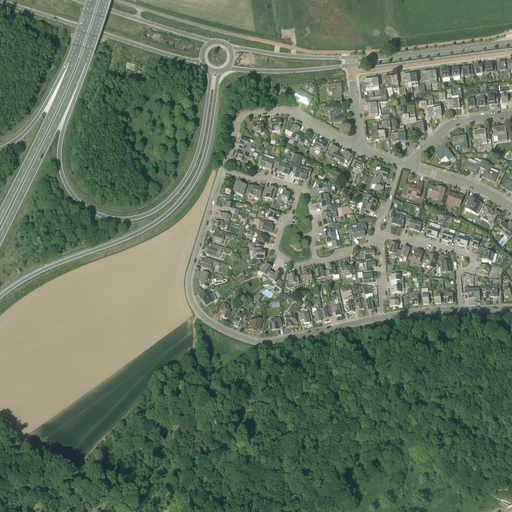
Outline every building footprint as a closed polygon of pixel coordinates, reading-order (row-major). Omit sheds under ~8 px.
[(498,63),(499,71),(509,70),(508,63),(505,63),(505,62),(498,63)] [(489,76),(489,73),(496,72),(495,65),(492,65),(492,64),(485,65),(485,66),(486,73),(487,82),(491,82),(490,76),(489,76)] [(483,74),(486,73),(485,66),(482,66),(482,65),(475,66),(476,75),(483,74)] [(463,76),(473,75),(472,68),(469,68),(469,67),(462,68),(462,69),(463,76)] [(453,78),(463,76),(462,69),(459,69),(459,68),(452,69),(452,70),(453,78)] [(443,79),(453,78),(452,70),(449,71),(449,70),(442,71),(443,79)] [(392,89),(399,88),(397,76),(390,77),(392,89)] [(386,87),(387,89),(392,89),(390,77),(384,78),(385,87),(386,87)] [(371,80),(372,89),(379,88),(378,79),(371,80)] [(332,92),(333,102),(341,100),(340,91),(342,91),(341,84),(327,85),(328,93),(332,92)] [(421,85),(422,93),(422,97),(432,95),(431,91),(425,92),(424,85),(421,85)] [(299,104),(300,102),(308,107),(313,98),(298,90),(292,100),(299,104)] [(495,91),(487,92),(487,95),(487,97),(488,105),(488,106),(495,105),(495,104),(498,103),(497,96),(498,96),(497,92),(495,92),(495,91)] [(508,102),(511,102),(510,94),(507,95),(507,94),(500,95),(502,104),(508,103),(508,102)] [(485,106),(485,105),(488,105),(487,97),(484,98),(484,97),(477,98),(477,99),(478,106),(478,107),(485,106)] [(475,106),(478,106),(477,99),(467,100),(468,108),(475,107),(475,106)] [(434,109),(435,118),(442,117),(440,105),(434,106),(434,109)] [(333,112),(329,113),(330,123),(330,125),(331,125),(331,124),(334,123),(334,124),(344,123),(343,116),(345,116),(344,108),(337,109),(337,108),(332,108),(333,112)] [(280,128),(281,128),(280,119),(270,121),(272,132),(280,130),(280,128)] [(416,125),(418,134),(424,133),(423,121),(416,122),(416,125)] [(264,133),(262,122),(252,124),(253,130),(255,130),(255,134),(264,133)] [(297,141),(301,134),(298,133),(300,129),(293,125),(288,122),(287,131),(292,134),(290,138),(297,141)] [(411,135),(418,134),(416,125),(416,122),(409,123),(410,125),(411,135)] [(498,142),(507,141),(505,127),(493,129),(494,137),(497,137),(498,142)] [(398,134),(399,143),(406,142),(404,129),(397,130),(398,134)] [(482,144),(487,144),(485,130),(472,131),(474,140),(473,141),(475,144),(473,146),(476,150),(480,147),(480,146),(482,144)] [(378,132),(379,141),(386,140),(385,131),(378,132)] [(301,134),(297,141),(299,142),(303,145),(305,142),(308,144),(312,136),(306,132),(303,136),(301,134)] [(392,144),(399,143),(398,134),(391,134),(392,144)] [(461,151),(468,150),(466,136),(453,138),(454,146),(461,146),(461,151)] [(252,145),(248,144),(249,140),(241,138),(239,145),(243,147),(242,150),(254,153),(255,150),(251,148),(252,145)] [(322,148),(323,149),(326,144),(317,139),(312,149),(320,153),(322,148)] [(336,162),(339,156),(336,154),(338,149),(331,146),(328,154),(331,155),(329,159),(334,161),(336,162)] [(435,154),(440,161),(446,157),(449,161),(454,158),(445,146),(435,154)] [(247,159),(248,155),(253,156),(254,153),(242,150),(241,152),(237,151),(234,159),(242,161),(244,157),(247,159)] [(344,161),(348,163),(351,155),(344,152),(342,157),(339,156),(336,162),(342,165),(344,161)] [(259,167),(265,169),(268,160),(263,159),(264,155),(260,154),(259,157),(258,162),(261,163),(259,167)] [(268,160),(265,169),(271,171),(273,165),(275,166),(277,159),(274,158),(269,156),(268,160)] [(294,178),(299,180),(302,171),(299,170),(300,166),(301,157),(297,156),(295,163),(295,164),(295,165),(293,171),(295,172),(294,178)] [(362,167),(364,167),(366,161),(357,158),(352,168),(360,171),(362,167)] [(276,172),(282,174),(286,163),(281,161),(281,160),(280,160),(278,159),(277,159),(275,166),(278,167),(276,172)] [(475,165),(468,162),(464,170),(476,175),(479,168),(482,169),(485,162),(482,160),(480,165),(476,163),(475,165)] [(291,164),(286,163),(282,174),(288,176),(290,170),(293,171),(295,165),(295,164),(295,163),(292,161),(291,164)] [(485,162),(482,169),(485,170),(482,178),(494,183),(498,174),(490,171),(492,166),(488,164),(488,163),(485,162)] [(302,171),(299,180),(305,182),(306,177),(309,178),(311,173),(312,170),(308,169),(307,172),(302,171)] [(373,178),(381,181),(382,178),(386,179),(388,171),(380,169),(379,173),(375,172),(374,176),(373,178)] [(375,186),(374,190),(382,192),(384,185),(380,184),(381,181),(373,178),(371,185),(375,186)] [(224,189),(231,191),(234,181),(227,179),(224,189)] [(511,182),(508,180),(503,187),(511,193),(511,182)] [(236,195),(243,197),(246,186),(241,184),(241,183),(236,182),(233,193),(236,194),(236,195)] [(421,188),(423,183),(419,182),(418,187),(410,185),(407,195),(419,198),(422,188),(421,188)] [(323,193),(332,191),(331,188),(327,188),(326,183),(317,185),(318,191),(323,190),(323,193)] [(260,197),(263,187),(259,186),(258,189),(249,186),(246,195),(247,195),(247,197),(247,198),(252,200),(253,199),(254,198),(259,200),(260,197)] [(262,197),(273,201),(276,190),(269,187),(268,189),(265,188),(262,197)] [(433,199),(441,202),(445,190),(439,188),(439,190),(437,190),(437,189),(430,187),(428,196),(433,198),(433,199)] [(321,203),(330,201),(329,196),(332,195),(332,191),(323,193),(324,196),(320,197),(321,203)] [(279,207),(282,208),(284,203),(287,204),(290,194),(284,192),(283,196),(279,195),(276,204),(273,211),(277,212),(279,207)] [(447,204),(459,209),(463,196),(459,195),(459,196),(451,194),(447,204)] [(363,204),(375,208),(377,202),(372,201),(373,198),(365,195),(363,204)] [(466,210),(477,215),(482,204),(471,199),(466,210)] [(327,211),(335,209),(334,205),(331,206),(330,201),(321,203),(322,209),(327,208),(327,211)] [(233,209),(234,205),(224,202),(223,208),(228,209),(227,212),(234,214),(235,209),(233,209)] [(360,213),(363,214),(368,215),(369,212),(373,213),(375,208),(363,204),(361,209),(360,213)] [(487,223),(492,226),(500,214),(495,212),(494,213),(487,208),(485,211),(484,213),(482,216),(486,219),(485,221),(488,222),(487,223)] [(322,221),(331,219),(330,214),(336,212),(335,209),(327,211),(328,213),(321,215),(322,221)] [(280,213),(277,212),(273,211),(269,210),(266,219),(276,222),(277,222),(279,213),(280,213)] [(222,220),(229,222),(230,219),(232,220),(234,214),(227,212),(226,215),(221,214),(219,219),(222,220)] [(392,224),(397,226),(400,217),(394,215),(395,213),(392,212),(390,218),(393,219),(392,224)] [(401,213),(400,217),(397,226),(403,227),(404,222),(407,223),(409,217),(406,216),(407,214),(401,213)] [(409,229),(414,231),(417,222),(411,220),(412,218),(409,217),(407,223),(410,224),(409,229)] [(328,226),(328,229),(336,227),(336,223),(332,224),(331,219),(322,221),(323,227),(328,226)] [(214,227),(226,231),(229,222),(222,220),(221,223),(216,221),(214,227)] [(259,226),(258,230),(271,234),(273,227),(267,225),(268,222),(260,220),(258,226),(259,226)] [(417,222),(414,231),(420,233),(421,227),(424,228),(426,222),(423,221),(422,224),(417,222)] [(426,236),(432,237),(434,228),(429,227),(430,223),(428,222),(425,232),(427,232),(426,236)] [(497,230),(508,239),(511,233),(511,224),(511,223),(508,226),(503,223),(497,230)] [(357,229),(359,238),(365,237),(364,233),(367,232),(365,224),(361,225),(362,226),(356,227),(357,229)] [(326,239),(334,237),(333,231),(337,231),(337,230),(340,230),(339,226),(336,227),(328,229),(329,232),(324,233),(326,239)] [(438,235),(440,236),(443,228),(443,227),(440,226),(439,230),(434,228),(432,237),(437,239),(438,235)] [(353,240),(359,238),(357,229),(352,230),(351,227),(347,227),(348,231),(349,236),(352,235),(353,240)] [(441,240),(447,242),(449,233),(444,231),(445,229),(443,228),(440,236),(442,237),(441,240)] [(212,242),(222,245),(224,239),(229,240),(230,238),(233,239),(234,236),(223,233),(218,231),(217,235),(214,234),(212,242)] [(453,240),(455,241),(458,233),(455,232),(454,234),(449,233),(447,242),(452,243),(453,240)] [(456,245),(462,247),(464,238),(459,236),(460,233),(458,233),(455,241),(457,242),(456,245)] [(472,238),(471,243),(473,244),(472,247),(477,249),(479,244),(480,240),(475,238),(476,235),(473,234),(472,238)] [(257,235),(254,244),(263,247),(264,244),(267,245),(269,239),(257,235)] [(340,245),(339,241),(335,242),(334,237),(326,239),(327,244),(331,244),(332,246),(340,245)] [(469,239),(464,238),(462,247),(467,248),(468,242),(471,243),(472,238),(470,237),(469,239)] [(397,258),(399,251),(396,250),(398,245),(392,243),(389,253),(392,254),(391,256),(396,257),(397,258)] [(210,256),(209,257),(213,258),(214,258),(215,253),(220,255),(222,248),(210,244),(208,250),(207,249),(205,254),(210,256)] [(404,257),(407,259),(410,249),(404,247),(402,252),(399,251),(397,258),(403,259),(404,257)] [(255,256),(254,259),(265,260),(265,253),(261,252),(261,249),(252,249),(252,256),(255,256)] [(361,255),(362,261),(371,260),(371,257),(374,257),(374,251),(364,252),(364,255),(361,255)] [(423,253),(416,251),(414,256),(411,255),(409,260),(412,261),(413,259),(420,261),(423,253)] [(479,259),(492,263),(494,254),(484,251),(483,256),(480,255),(479,259)] [(426,266),(429,267),(433,269),(437,257),(430,255),(429,258),(425,257),(425,256),(422,264),(423,264),(426,265),(426,266)] [(447,274),(447,273),(451,273),(450,261),(449,261),(448,257),(440,255),(438,262),(439,262),(440,274),(445,273),(445,274),(447,274)] [(201,268),(210,271),(212,265),(219,267),(220,263),(205,259),(204,261),(203,261),(201,268)] [(345,276),(351,275),(350,266),(347,267),(346,263),(339,265),(341,275),(345,274),(345,276)] [(363,267),(363,273),(372,272),(372,269),(375,269),(375,263),(365,264),(365,267),(363,267)] [(267,280),(272,273),(269,271),(271,268),(266,264),(260,272),(263,275),(261,276),(267,280)] [(475,273),(487,277),(488,273),(489,273),(490,268),(480,265),(479,270),(476,270),(475,273)] [(333,276),(336,275),(334,266),(327,267),(328,271),(325,272),(327,280),(333,279),(333,276)] [(327,280),(325,272),(322,272),(322,268),(315,270),(317,279),(320,279),(321,281),(327,280)] [(308,281),(312,281),(310,271),(303,272),(304,276),(301,276),(303,285),(309,284),(308,281)] [(282,282),(279,280),(282,276),(276,272),(274,275),(272,273),(267,280),(272,283),(273,282),(276,284),(275,286),(281,290),(282,282)] [(200,286),(208,288),(211,275),(202,273),(200,281),(201,281),(200,286)] [(292,287),(299,286),(298,282),(297,277),(294,278),(293,274),(287,276),(289,285),(292,285),(292,287)] [(359,279),(360,284),(369,284),(369,280),(372,280),(372,274),(362,275),(362,278),(359,279)] [(397,284),(403,284),(403,278),(400,278),(400,275),(390,276),(391,282),(397,281),(397,284)] [(392,294),(401,293),(401,290),(404,289),(403,284),(397,284),(397,287),(391,288),(392,294)] [(492,289),(492,298),(501,298),(501,287),(500,284),(497,284),(497,286),(491,286),(491,289),(492,289)] [(474,290),(474,299),(480,299),(480,293),(483,293),(483,286),(479,286),(479,289),(474,290)] [(486,298),(492,298),(492,289),(491,289),(486,289),(486,286),(483,286),(483,293),(486,293),(486,298)] [(468,299),(474,299),(474,290),(468,290),(468,287),(465,287),(465,294),(468,293),(468,299)] [(509,287),(503,289),(506,298),(511,296),(509,287)] [(437,295),(434,295),(435,304),(441,304),(441,298),(444,298),(443,291),(437,291),(437,295)] [(443,291),(444,298),(447,297),(447,304),(453,303),(453,301),(453,298),(453,294),(449,294),(449,291),(444,291),(443,291)] [(209,305),(214,302),(208,292),(205,293),(205,292),(199,296),(201,300),(202,300),(203,301),(203,302),(205,306),(209,304),(209,305)] [(421,296),(423,296),(423,305),(429,305),(429,299),(432,299),(432,294),(431,292),(421,293),(421,296)] [(364,308),(367,308),(368,312),(374,310),(371,301),(368,301),(368,299),(365,299),(365,297),(364,293),(361,294),(362,298),(364,308)] [(408,293),(409,295),(409,300),(412,300),(412,306),(419,306),(418,297),(419,296),(419,293),(408,293)] [(257,294),(253,300),(260,303),(263,297),(257,294)] [(347,298),(348,303),(345,304),(346,307),(345,307),(345,308),(345,310),(346,310),(347,310),(347,314),(353,312),(352,308),(355,308),(353,299),(353,297),(348,298),(347,298)] [(365,310),(364,308),(362,298),(353,299),(355,308),(358,307),(359,311),(365,310)] [(390,308),(399,307),(399,308),(403,308),(402,303),(402,298),(395,298),(395,301),(389,302),(390,308)] [(330,305),(332,315),(335,314),(335,317),(341,316),(339,306),(335,307),(334,301),(329,302),(329,305),(330,305)] [(223,303),(222,307),(219,311),(222,313),(220,316),(226,319),(231,310),(228,308),(229,306),(223,303)] [(316,310),(316,313),(313,313),(316,323),(321,322),(320,318),(323,318),(322,310),(320,305),(317,305),(318,309),(316,310)] [(325,309),(322,310),(323,318),(324,320),(329,319),(329,315),(332,315),(330,305),(329,305),(324,307),(325,309)] [(242,313),(240,315),(238,314),(234,323),(236,324),(235,326),(238,328),(239,325),(241,320),(245,322),(247,315),(245,314),(245,313),(243,312),(242,313)] [(304,312),(298,313),(300,322),(303,321),(304,325),(310,323),(308,314),(304,314),(304,312)] [(290,314),(289,316),(284,317),(286,329),(294,327),(293,324),(296,323),(294,315),(291,316),(290,314)] [(254,320),(251,320),(248,330),(256,331),(256,329),(260,330),(262,320),(254,318),(254,320)] [(273,321),(269,322),(270,331),(278,330),(278,328),(281,327),(280,318),(272,319),(273,321)]
